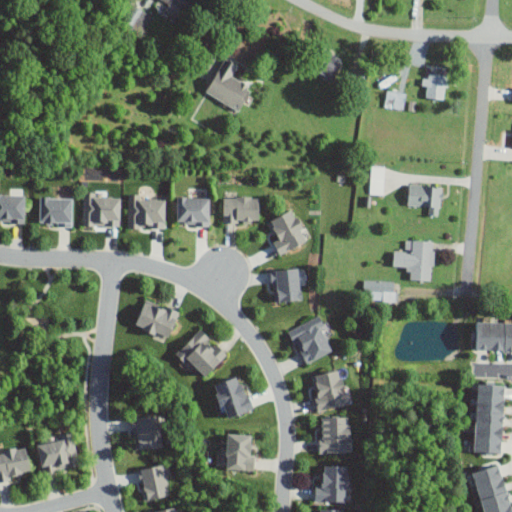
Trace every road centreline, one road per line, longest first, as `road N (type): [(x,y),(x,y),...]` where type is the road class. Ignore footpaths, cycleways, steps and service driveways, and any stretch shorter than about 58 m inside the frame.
road 1 (residential): [(0,254),(156,267),(221,297),(255,335),(283,392),(285,511)]
road 2 (residential): [(461,304),(491,0)]
road 3 (residential): [(115,511),(100,433),(114,261)]
road 4 (residential): [(511,36),(355,26),(296,0)]
